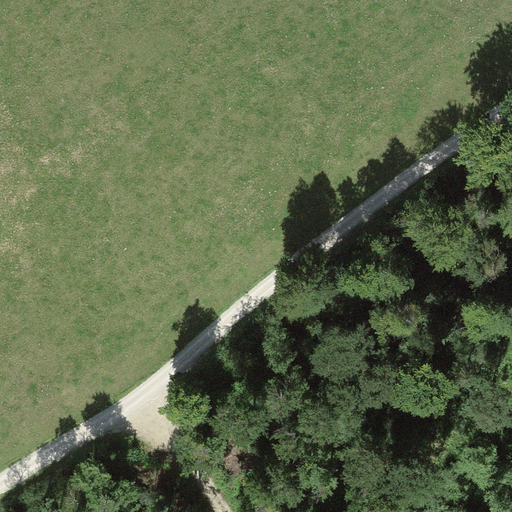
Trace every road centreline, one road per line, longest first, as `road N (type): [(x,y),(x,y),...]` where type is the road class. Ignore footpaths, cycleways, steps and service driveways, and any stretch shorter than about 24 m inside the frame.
road 1 (track): [(0,484),(150,390),(218,324),(468,126),(511,104)]
road 2 (track): [(367,207),(511,271)]
road 3 (track): [(216,511),(150,390)]
